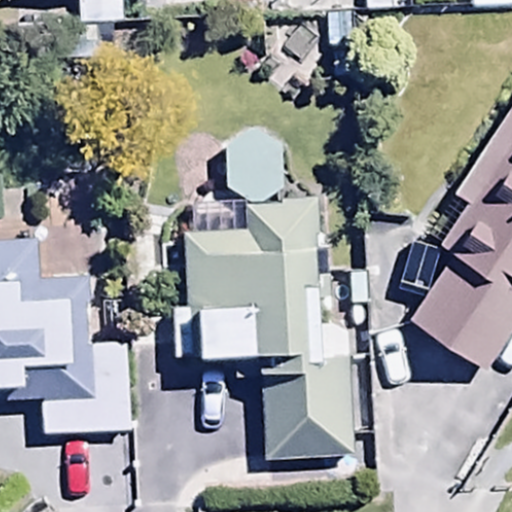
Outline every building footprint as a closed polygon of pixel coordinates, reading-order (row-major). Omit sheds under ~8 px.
[(0,0),(0,8),(76,5),(77,35),(122,33),(120,0),(0,0)] [(511,118),(459,207),(467,212),(438,260),(451,268),(409,339),(487,386),(511,343),(511,118)] [(225,200),(242,213),(264,213),(281,202),(281,157),(265,144),(244,143),(224,158),(225,200)] [(173,320),(175,373),(320,372),(319,260),(324,260),(323,216),(247,216),(247,244),(185,244),(186,321),(173,320)] [(0,411),(40,411),(40,444),(128,443),(127,357),(86,357),(85,291),(35,292),(35,250),(0,250),(0,411)] [(351,384),(262,386),(264,474),(353,471),(351,384)]
